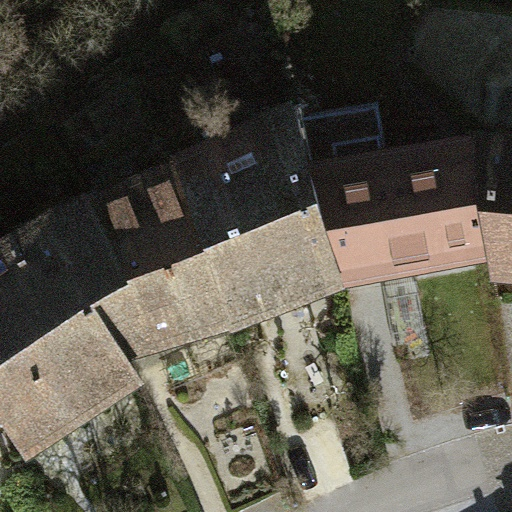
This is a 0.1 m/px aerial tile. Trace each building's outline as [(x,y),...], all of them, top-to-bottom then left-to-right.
[(391,91),(305,105),(322,160),(398,146),(398,138),(391,91)] [(322,160),(305,105),(302,98),(180,154),(181,156),(237,328),(239,332),(353,289),(322,160)] [(353,289),(497,261),(479,129),(479,126),(398,138),(398,146),(322,160),(353,289)] [(511,281),(511,131),(479,129),(497,261),(498,280),(504,281),(511,281)] [(140,358),(237,328),(181,156),(98,194),(143,279),(107,299),(140,358)] [(35,461),(154,382),(140,358),(107,299),(143,279),(98,194),(95,189),(0,243),(0,404),(8,417),(35,461)] [(0,423),(8,417),(0,404),(0,423)]
